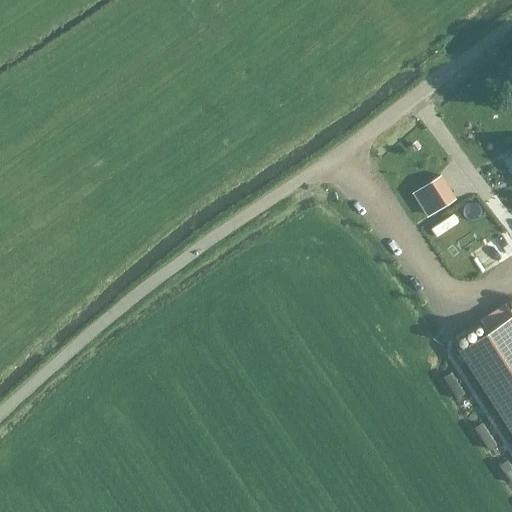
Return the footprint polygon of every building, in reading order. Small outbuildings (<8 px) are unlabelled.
[(456,198),(441,174),(414,192),(429,216),(456,198)] [(472,254),(484,274),(509,258),(497,238),(472,254)] [(482,317),(488,328),(511,314),(511,310),(508,303),(482,317)] [(511,316),(461,349),(511,427),(511,316)] [(465,393),(451,372),(443,378),(456,399),(465,393)] [(496,444),(482,423),(473,429),(487,449),(496,444)] [(511,482),(511,467),(507,460),(498,466),(511,483),(511,482)]
